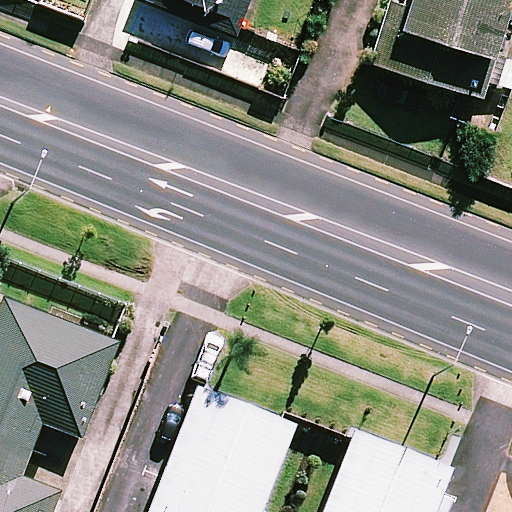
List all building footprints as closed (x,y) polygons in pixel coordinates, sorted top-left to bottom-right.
[(151,0),(234,33),(247,0),(151,0)] [(511,3),(511,0),(409,0),(407,7),(391,2),(372,63),(483,97),(511,3)] [(116,345),(4,302),(0,312),(0,511),(50,511),(57,496),(18,481),(39,427),(78,442),(116,345)] [(265,511),(311,394),(217,357),(156,511),(265,511)] [(438,511),(466,442),(370,405),(328,511),(438,511)]
